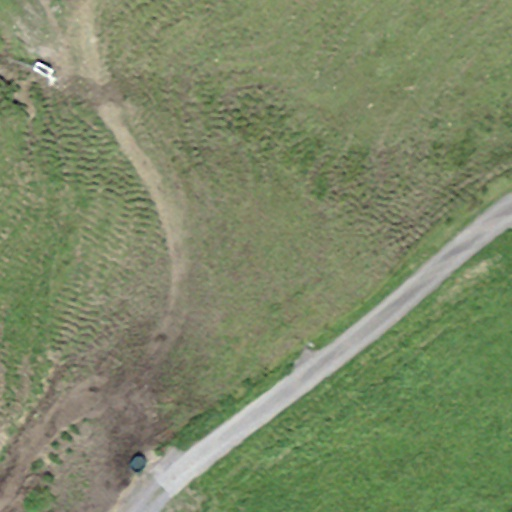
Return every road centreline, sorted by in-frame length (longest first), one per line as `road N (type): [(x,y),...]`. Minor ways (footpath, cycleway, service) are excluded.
road 1 (track): [(164,500),(149,372),(183,260),(101,110),(74,19),(91,0)]
road 2 (track): [(511,225),(153,511)]
